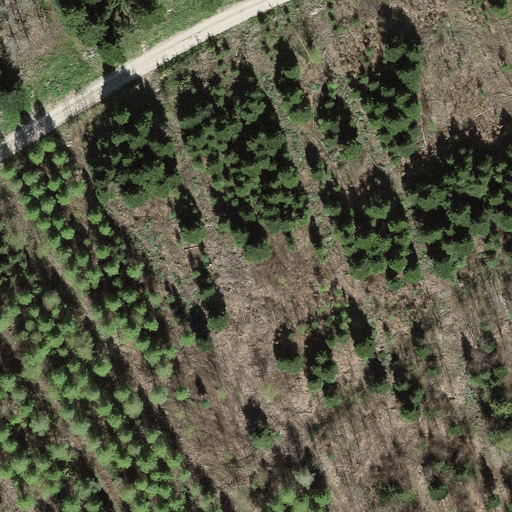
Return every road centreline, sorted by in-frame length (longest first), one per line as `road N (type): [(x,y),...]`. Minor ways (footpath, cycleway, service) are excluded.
road 1 (track): [(244,511),(450,301),(478,280),(511,275)]
road 2 (track): [(273,0),(99,86),(0,147)]
